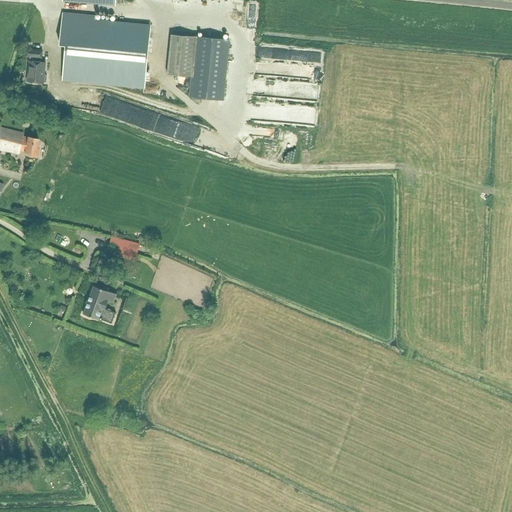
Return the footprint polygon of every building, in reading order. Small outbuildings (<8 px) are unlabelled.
[(95,15),(59,12),(56,43),(65,44),(62,79),(144,87),(149,26),(95,21),(95,15)] [(196,36),(171,34),(167,74),(192,77),(196,36)] [(222,100),(228,39),(196,36),(192,77),(190,97),(222,100)] [(42,50),(26,49),(26,56),(30,57),(29,61),(27,81),(43,83),(45,62),(35,61),(35,57),(41,58),(42,50)] [(302,88),(302,103),(317,103),(317,88),(302,88)] [(252,111),(252,119),(268,121),(269,113),(252,111)] [(288,115),(288,127),(315,126),(315,114),(288,115)] [(30,156),(36,157),(38,148),(36,145),(37,139),(26,136),(26,137),(22,136),(22,133),(0,128),(0,149),(18,154),(18,150),(23,151),(23,152),(29,153),(30,156)] [(111,236),(108,248),(123,252),(122,258),(135,261),(139,243),(111,236)] [(93,285),(83,313),(98,319),(99,319),(111,323),(115,312),(105,308),(107,301),(112,303),(116,294),(93,285)]
